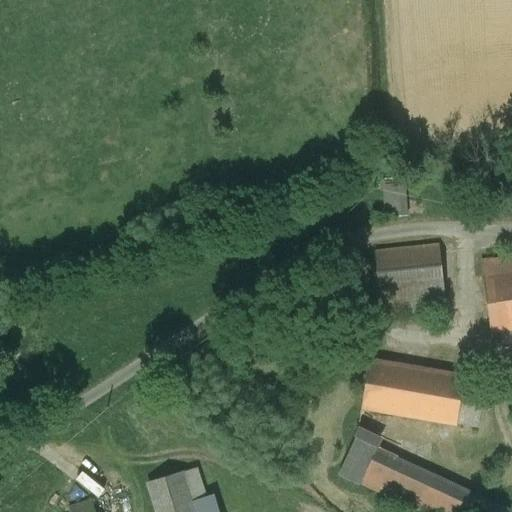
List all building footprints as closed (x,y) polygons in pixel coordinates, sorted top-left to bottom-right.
[(405,178),(384,180),(386,219),(407,217),(405,178)] [(440,246),(375,253),(382,318),(447,311),(440,246)] [(511,253),(480,258),(490,333),(511,329),(511,253)] [(464,377),(370,361),(362,408),(456,424),(464,377)] [(469,511),(477,496),(377,450),(361,483),(422,511),(469,511)] [(87,470),(79,480),(102,498),(110,488),(87,470)] [(193,511),(182,473),(151,483),(160,511),(193,511)]
